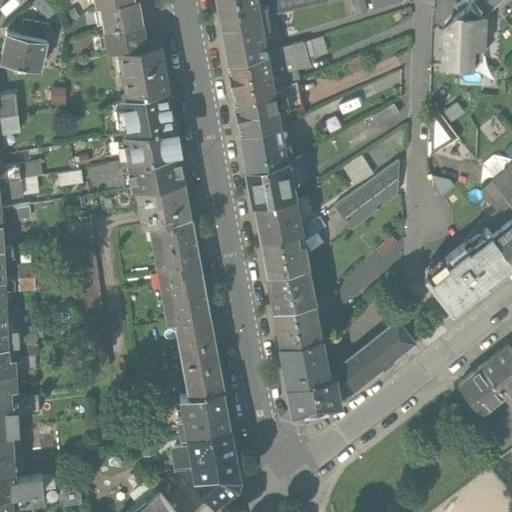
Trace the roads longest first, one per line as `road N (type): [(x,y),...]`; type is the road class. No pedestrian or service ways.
road 1 (residential): [(277,489),(183,0)]
road 2 (residential): [(511,301),(277,489)]
road 3 (residential): [(422,0),(412,276)]
